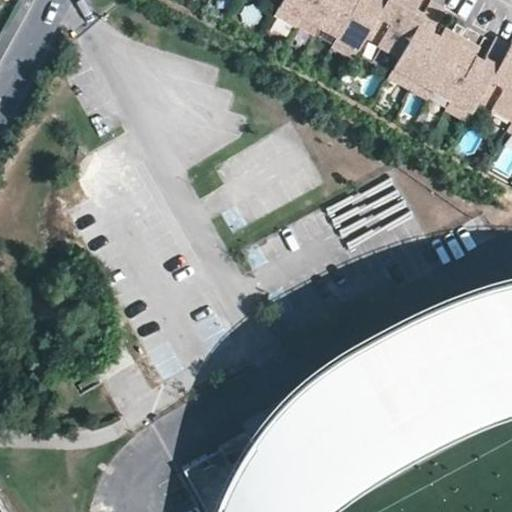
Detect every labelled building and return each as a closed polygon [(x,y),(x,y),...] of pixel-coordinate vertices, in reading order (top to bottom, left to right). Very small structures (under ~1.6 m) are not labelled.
[(285,0),(275,22),(293,36),(298,23),(315,33),(326,19),(336,0),(285,0)] [(326,19),(315,33),(336,38),(330,49),(354,61),(386,0),(358,0),(344,29),(326,19)] [(336,0),(326,19),(344,29),(358,0),(336,0)] [(386,0),(383,6),(397,13),(388,31),(385,35),(407,46),(425,11),(416,6),(419,0),(386,0)] [(448,0),(430,0),(430,2),(425,11),(407,46),(401,58),(423,69),(443,30),(435,26),(438,20),(449,0),(448,0)] [(430,2),(425,0),(419,0),(416,6),(425,11),(430,2)] [(397,13),(383,6),(374,24),(388,31),(397,13)] [(447,22),(454,26),(458,19),(451,15),(447,22)] [(423,69),(441,78),(465,32),(469,25),(458,19),(454,26),(447,22),(446,24),(443,30),(423,69)] [(438,20),(435,26),(443,30),(446,24),(438,20)] [(511,38),(511,26),(502,22),(500,26),(490,47),(486,55),(478,51),(459,87),(481,99),(488,85),(491,80),(511,38)] [(465,32),(483,41),(486,34),(469,25),(465,32)] [(483,41),(465,32),(441,78),(459,87),(478,51),(482,43),(483,41)] [(511,38),(491,80),(504,86),(501,91),(511,97),(511,38)] [(490,47),(482,43),(478,51),(486,55),(490,47)] [(501,91),(504,86),(491,80),(488,85),(501,91)] [(495,170),(511,178),(511,177),(511,145),(507,143),(495,170)] [(325,511),(340,500),(375,479),(432,448),(464,433),(490,422),(511,413),(511,272),(478,282),(435,297),(390,318),(348,341),(308,367),(274,395),(249,426),(225,462),(210,498),(205,511),(325,511)]
